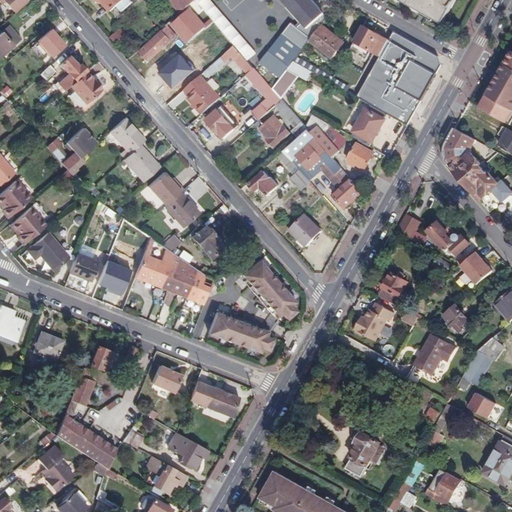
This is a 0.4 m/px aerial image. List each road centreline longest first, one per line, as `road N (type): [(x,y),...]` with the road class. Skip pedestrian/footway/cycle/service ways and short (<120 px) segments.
road 1 (residential): [(330,307),(60,0)]
road 2 (residential): [(283,390),(17,283)]
road 3 (secondary): [(418,148),(330,307)]
road 4 (residential): [(418,148),(511,253)]
road 5 (secondary): [(283,390),(215,511)]
road 6 (residential): [(358,0),(467,62)]
